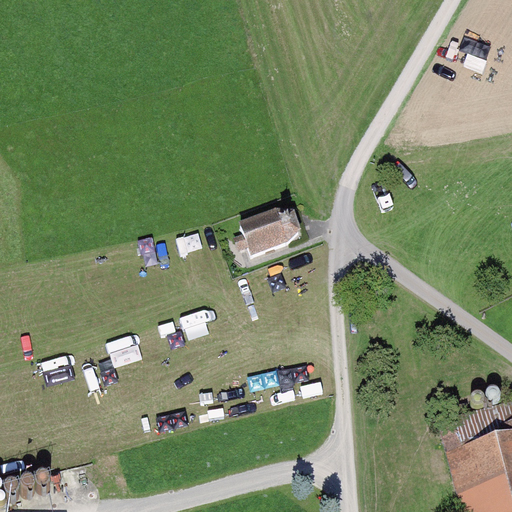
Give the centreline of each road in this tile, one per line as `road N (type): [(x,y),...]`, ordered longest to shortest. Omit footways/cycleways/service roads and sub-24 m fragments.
road 1 (track): [(352,511),(345,223)]
road 2 (track): [(345,223),(344,206),(460,0)]
road 3 (track): [(511,341),(469,300),(345,223)]
road 4 (unknown): [(352,466),(156,511)]
